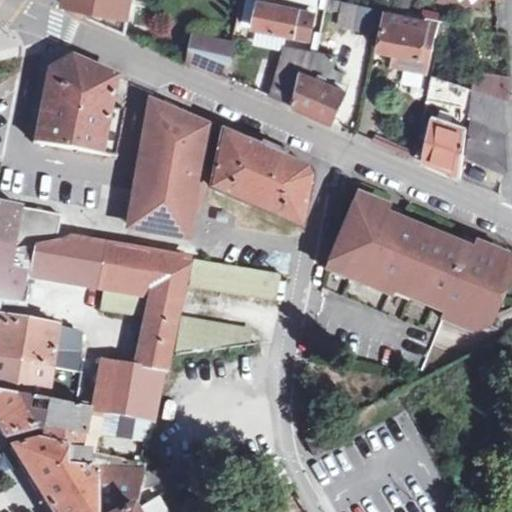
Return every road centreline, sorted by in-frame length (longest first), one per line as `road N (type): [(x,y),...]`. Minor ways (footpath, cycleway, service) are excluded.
road 1 (unclassified): [(334,152),(289,416),(301,484),(317,511)]
road 2 (unclassified): [(15,0),(43,20),(334,152)]
road 3 (unclassified): [(334,152),(511,232)]
road 4 (unknown): [(307,309),(435,344)]
